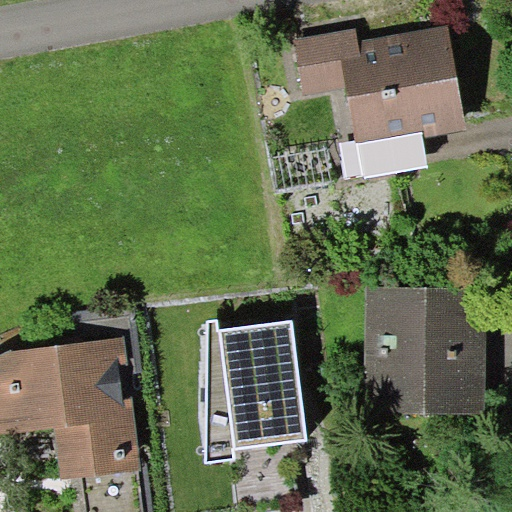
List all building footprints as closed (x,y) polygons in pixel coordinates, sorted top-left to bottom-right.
[(356,28),(294,40),(304,96),(347,88),(356,142),(423,130),(424,137),(468,129),(449,25),(359,41),(356,28)] [(430,166),(424,137),(423,130),(356,142),(363,178),(430,166)] [(367,286),(366,414),(487,414),(488,287),(367,286)] [(219,319),(208,320),(206,464),(237,460),(237,449),(309,438),(294,320),(220,329),(219,319)] [(62,480),(140,469),(125,337),(11,349),(0,354),(0,436),(55,428),(62,480)]
